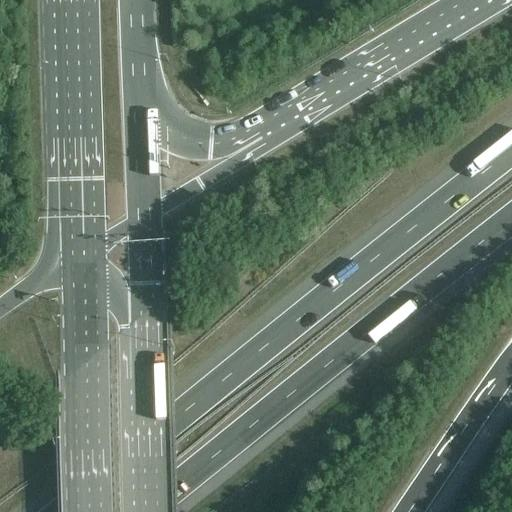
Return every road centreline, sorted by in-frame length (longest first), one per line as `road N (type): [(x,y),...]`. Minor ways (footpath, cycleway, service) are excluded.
road 1 (motorway): [(511,149),(54,511)]
road 2 (motorway): [(147,511),(511,223)]
road 3 (primary): [(65,0),(75,259)]
road 4 (primary): [(75,259),(81,511)]
road 5 (motorway): [(486,0),(278,131)]
road 6 (motorway): [(412,511),(511,374)]
road 7 (primary): [(148,381),(146,217)]
road 8 (motorway): [(278,131),(146,217)]
road 9 (motorway): [(278,131),(198,143),(158,125),(141,102)]
road 10 (motorway): [(148,381),(124,328),(117,288),(75,259)]
road 11 (primary): [(152,511),(148,381)]
